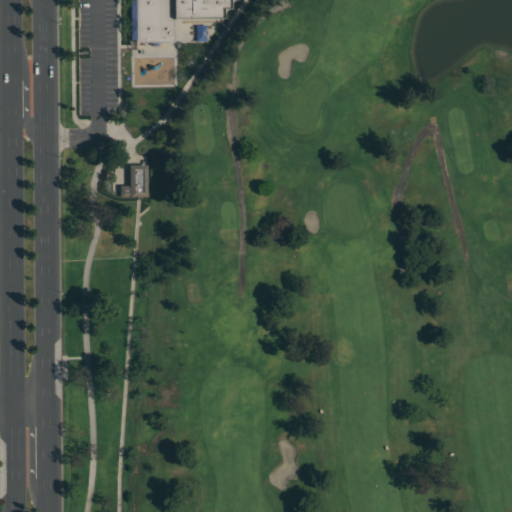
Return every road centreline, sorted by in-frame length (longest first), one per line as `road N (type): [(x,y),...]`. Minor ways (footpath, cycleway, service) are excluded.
road 1 (primary): [(12,72),(14,402)]
road 2 (primary): [(50,401),(47,141)]
road 3 (primary): [(47,141),(45,0)]
